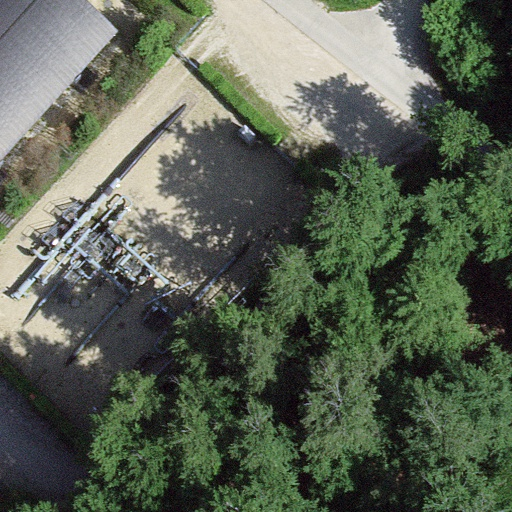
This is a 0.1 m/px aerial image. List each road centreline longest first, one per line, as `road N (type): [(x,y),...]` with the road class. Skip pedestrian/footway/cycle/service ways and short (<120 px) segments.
road 1 (track): [(450,130),(59,511)]
road 2 (unclassified): [(511,179),(288,0)]
